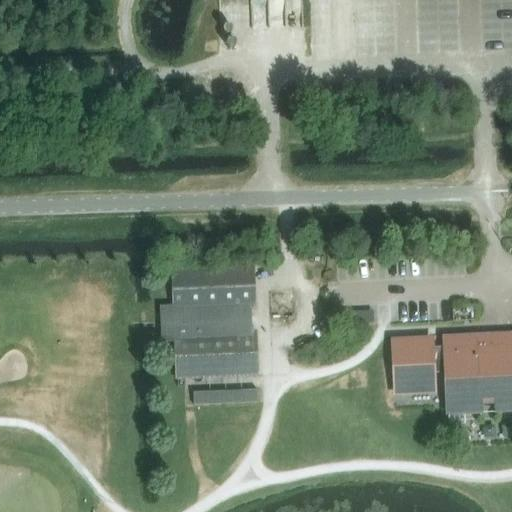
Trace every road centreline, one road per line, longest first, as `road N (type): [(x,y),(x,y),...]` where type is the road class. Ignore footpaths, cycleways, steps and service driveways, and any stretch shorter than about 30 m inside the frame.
road 1 (unclassified): [(486,193),(0,210)]
road 2 (track): [(511,474),(322,470),(251,484),(197,511)]
road 3 (track): [(0,70),(173,74),(231,56),(266,71)]
road 4 (track): [(384,332),(357,357),(275,392),(251,484)]
road 5 (track): [(287,201),(287,281),(262,282),(264,352),(284,384)]
road 6 (track): [(119,511),(45,433),(0,422)]
